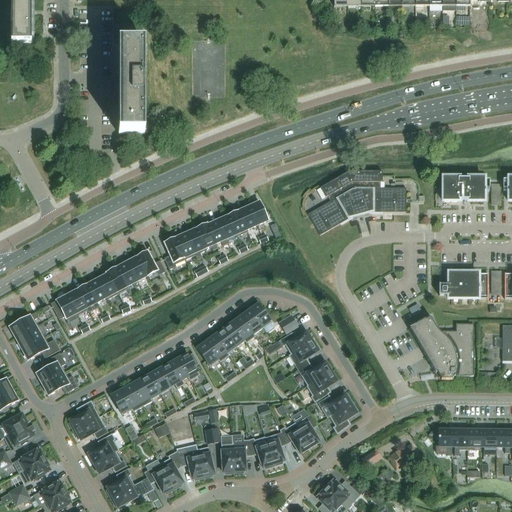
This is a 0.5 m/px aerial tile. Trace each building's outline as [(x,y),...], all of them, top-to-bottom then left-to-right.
[(10,0),(11,44),(31,44),(31,39),(34,39),(33,0),(10,0)] [(144,44),(119,44),(119,85),(113,85),(112,91),(113,91),(112,99),(119,99),(119,135),(144,135),(144,44)] [(330,202),(308,215),(309,217),(320,236),(330,230),(340,225),(350,219),(349,217),(356,216),(355,214),(359,213),(363,212),(364,214),(371,212),(371,213),(372,213),(393,213),(406,213),(406,203),(406,189),(380,189),(380,183),(382,183),(382,177),(382,172),(349,172),(320,189),(325,198),(327,197),(330,202)] [(508,202),(511,202),(511,178),(508,179),(508,180),(503,180),(503,189),(508,189),(508,202)] [(443,179),(443,187),(443,202),(484,202),(484,189),(489,189),(489,180),(484,180),(484,179),(443,179)] [(491,193),(491,206),(501,206),(501,193),(491,193)] [(259,203),(248,208),(257,226),(268,221),(259,203)] [(248,208),(238,212),(246,231),(247,231),(257,226),(248,208)] [(248,233),(247,231),(246,231),(238,212),(228,217),(236,236),(235,236),(236,238),(248,233)] [(226,240),(235,236),(236,236),(228,217),(217,222),(225,240),(226,240)] [(215,245),(221,242),(223,247),(228,244),(226,240),(225,240),(217,222),(207,226),(215,245)] [(276,240),(282,237),(275,224),(270,227),(276,240)] [(205,250),(205,249),(210,247),(212,251),(217,249),(215,245),(207,226),(207,225),(196,230),(205,250)] [(196,230),(185,235),(194,254),(197,261),(202,259),(200,254),(206,252),(205,249),(205,250),(196,230)] [(194,254),(185,235),(175,239),(184,259),(194,254)] [(170,257),(164,259),(169,271),(176,268),(174,263),(184,259),(175,239),(164,244),(170,257)] [(147,253),(137,258),(147,277),(157,272),(159,276),(165,273),(159,262),(154,265),(147,253)] [(137,282),(147,277),(137,258),(127,263),(137,282)] [(127,263),(117,269),(128,290),(138,284),(137,282),(127,263)] [(202,275),(208,272),(205,267),(199,269),(202,275)] [(106,274),(106,275),(107,275),(118,295),(128,290),(117,269),(106,274)] [(202,275),(199,269),(194,273),(197,278),(202,275)] [(491,292),(501,292),(501,272),(491,272),(491,292)] [(488,274),(449,274),(448,274),(448,285),(439,285),(439,296),(448,296),(448,300),(488,300),(488,274)] [(107,301),(118,295),(107,275),(106,275),(97,280),(106,298),(106,299),(107,301)] [(97,280),(87,286),(96,304),(97,303),(106,299),(106,298),(97,280)] [(99,308),(97,303),(96,304),(87,286),(77,291),(87,311),(88,314),(99,308)] [(77,317),(78,316),(87,311),(77,291),(66,296),(77,317)] [(77,317),(66,296),(50,305),(52,308),(59,321),(65,318),(68,324),(79,318),(78,316),(77,317)] [(408,310),(413,318),(422,313),(417,304),(408,310)] [(262,330),(271,323),(258,305),(249,311),(262,330)] [(262,330),(249,311),(240,318),(254,336),(262,330)] [(34,321),(38,318),(36,313),(9,328),(15,339),(36,328),(38,327),(34,321)] [(279,324),(283,329),(294,323),(290,317),(279,324)] [(431,319),(431,317),(430,317),(430,318),(425,321),(425,320),(424,320),(417,325),(409,329),(435,374),(437,373),(439,377),(441,380),(452,380),(452,381),(453,378),(454,376),(456,376),(456,377),(473,377),(473,325),(455,325),(455,332),(438,332),(437,330),(436,328),(434,326),(433,324),(432,322),(432,321),(431,319)] [(254,336),(240,318),(232,324),(245,342),(246,344),(255,338),(254,336)] [(297,328),(294,323),(283,329),(286,335),(297,328)] [(245,342),(232,324),(223,330),(236,349),(245,342)] [(502,362),(511,362),(511,326),(502,326),(502,362)] [(15,339),(21,350),(42,339),(36,328),(15,339)] [(236,349),(223,330),(214,337),(227,355),(228,355),(236,349)] [(290,355),(291,356),(312,342),(306,333),(294,340),(290,335),(279,342),(283,347),(285,346),(290,355)] [(218,361),(220,363),(229,357),(228,355),(227,355),(214,337),(205,343),(219,361),(218,361)] [(44,338),(42,339),(21,350),(28,362),(41,354),(44,360),(60,351),(54,341),(47,344),(44,338)] [(279,342),(270,348),(273,353),(283,347),(279,342)] [(290,355),(288,357),(298,372),(309,365),(306,360),(318,352),(312,342),(291,356),(290,355)] [(219,361),(205,343),(196,350),(210,368),(218,361),(219,361)] [(42,386),(65,373),(61,367),(65,365),(60,354),(47,362),(50,367),(36,375),(42,386)] [(187,378),(189,382),(200,376),(188,355),(178,360),(187,378)] [(187,378),(178,360),(168,365),(181,387),(184,385),(182,381),(187,378)] [(298,372),(307,387),(331,373),(325,363),(312,370),(309,365),(298,372)] [(181,387),(168,365),(159,370),(169,388),(174,385),(177,390),(181,387)] [(169,388),(159,370),(149,376),(160,395),(170,390),(169,388)] [(68,380),(65,373),(42,386),(48,397),(62,389),(65,395),(78,388),(72,377),(68,380)] [(307,387),(306,387),(312,397),(310,398),(314,404),(328,395),(324,390),(337,382),(331,373),(307,387)] [(281,374),(273,379),(277,385),(285,380),(281,374)] [(160,395),(149,376),(140,381),(151,401),(151,400),(160,395)] [(0,383),(0,397),(12,391),(6,380),(0,383)] [(143,408),(152,402),(151,400),(151,401),(140,381),(130,386),(143,408)] [(131,411),(133,413),(143,408),(130,386),(121,391),(132,411),(131,411)] [(12,391),(0,397),(0,411),(18,402),(12,391)] [(131,411),(132,411),(121,391),(111,397),(122,416),(131,411)] [(329,418),(352,404),(347,396),(346,397),(344,395),(332,403),(329,397),(318,404),(321,410),(326,406),(332,416),(329,417),(329,418)] [(99,418),(91,403),(79,409),(82,414),(69,421),(71,424),(69,425),(73,432),(99,418)] [(333,429),(337,435),(348,427),(344,422),(356,414),(355,412),(357,411),(352,404),(329,418),(335,427),(333,429)] [(279,414),(285,418),(288,413),(282,409),(279,414)] [(207,413),(193,415),(195,422),(208,420),(207,413)] [(2,426),(0,427),(0,432),(0,433),(4,431),(7,437),(30,425),(28,426),(22,415),(14,419),(13,417),(7,421),(8,422),(2,426)] [(294,424),(309,449),(319,443),(311,430),(317,427),(310,416),(295,425),(295,424),(294,424)] [(99,418),(73,432),(78,440),(79,439),(81,441),(93,434),(96,440),(108,434),(99,418)] [(292,442),(300,455),(309,449),(294,424),(285,430),(284,428),(279,431),(281,434),(286,446),(292,442)] [(7,437),(4,439),(11,452),(16,450),(15,448),(21,444),(22,446),(27,443),(27,441),(34,437),(32,433),(34,431),(30,425),(7,437)] [(165,425),(160,428),(163,434),(168,432),(165,425)] [(138,438),(131,426),(125,430),(131,442),(138,438)] [(213,444),(220,443),(218,430),(211,431),(213,444)] [(207,445),(213,444),(211,431),(205,432),(207,445)] [(438,448),(447,448),(446,457),(451,457),(451,448),(453,448),(453,431),(438,431),(438,436),(438,448)] [(454,457),(459,457),(459,451),(467,451),(467,431),(453,431),(453,448),(454,448),(454,457)] [(480,451),(480,448),(482,448),(482,431),(467,431),(467,451),(480,451)] [(496,448),(496,431),(482,431),(482,448),(496,448)] [(510,432),(496,431),(496,448),(505,448),(505,454),(509,454),(509,449),(511,449),(511,432),(510,432)] [(264,438),(274,467),(282,464),(282,463),(284,462),(280,448),(286,446),(281,434),(265,439),(265,438),(264,438)] [(116,453),(119,452),(113,442),(115,441),(112,435),(98,442),(101,448),(88,455),(94,465),(116,453)] [(232,438),(220,438),(221,446),(223,473),(225,473),(225,475),(234,475),(232,444),(232,438)] [(251,457),(258,455),(262,469),(265,468),(265,470),(274,467),(264,438),(254,441),(254,440),(248,441),(251,457)] [(243,443),(232,444),(234,475),(243,474),(243,472),(245,472),(245,458),(251,457),(248,441),(243,442),(243,443)] [(406,474),(417,467),(411,458),(417,454),(411,445),(400,453),(399,451),(388,458),(397,471),(401,467),(406,474)] [(196,450),(203,480),(212,478),(212,476),(214,475),(208,448),(197,451),(197,450),(196,450)] [(19,475),(45,460),(39,450),(31,454),(30,452),(24,455),(25,457),(19,460),(19,461),(13,464),(19,475)] [(182,468),(188,466),(192,480),(194,480),(195,482),(203,480),(196,450),(186,452),(186,450),(177,452),(182,468)] [(375,450),(360,461),(367,470),(382,460),(375,450)] [(181,485),(183,484),(176,471),(182,468),(177,452),(168,457),(169,460),(160,465),(174,491),(182,487),(181,485)] [(94,465),(99,475),(112,468),(115,474),(126,467),(123,462),(121,463),(116,453),(94,465)] [(0,463),(0,471),(11,465),(7,459),(0,463)] [(51,471),(45,460),(19,475),(25,486),(31,482),(37,479),(38,481),(44,477),(43,476),(51,471)] [(166,495),(174,491),(160,465),(150,470),(144,474),(147,479),(150,485),(156,482),(163,495),(165,494),(166,495)] [(134,486),(129,477),(131,475),(128,470),(116,476),(119,482),(107,489),(108,491),(106,492),(110,500),(131,488),(134,486)] [(387,470),(375,480),(382,487),(393,477),(387,470)] [(131,488),(110,500),(115,508),(117,507),(118,509),(136,498),(136,497),(139,496),(140,498),(146,495),(153,491),(150,485),(147,479),(134,486),(131,488)] [(343,490),(333,481),(325,490),(346,510),(359,497),(358,496),(351,489),(347,485),(343,490)] [(41,506),(65,493),(59,482),(52,486),(51,484),(45,488),(46,489),(40,493),(33,497),(39,507),(41,506)] [(357,482),(351,489),(358,496),(359,497),(366,490),(357,482)] [(10,495),(13,500),(26,493),(22,487),(9,494),(10,495)] [(344,511),(346,510),(325,490),(316,499),(326,508),(321,511),(344,511)] [(13,500),(16,506),(29,499),(26,493),(13,500)] [(71,504),(65,493),(41,506),(44,511),(56,511),(58,511),(60,511),(65,510),(64,508),(71,504)] [(10,495),(1,499),(3,501),(4,504),(4,505),(13,500),(10,495)] [(385,503),(382,500),(376,506),(379,509),(385,503)]
